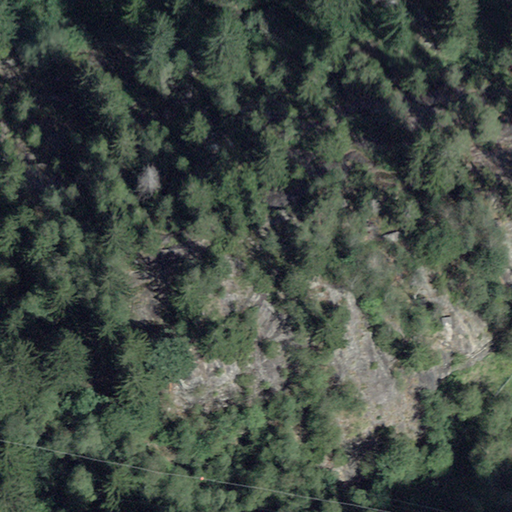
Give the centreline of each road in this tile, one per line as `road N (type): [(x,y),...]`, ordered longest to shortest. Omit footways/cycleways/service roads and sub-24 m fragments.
road 1 (motorway): [(0,364),(213,406),(511,495)]
road 2 (motorway): [(511,395),(228,326),(0,285)]
